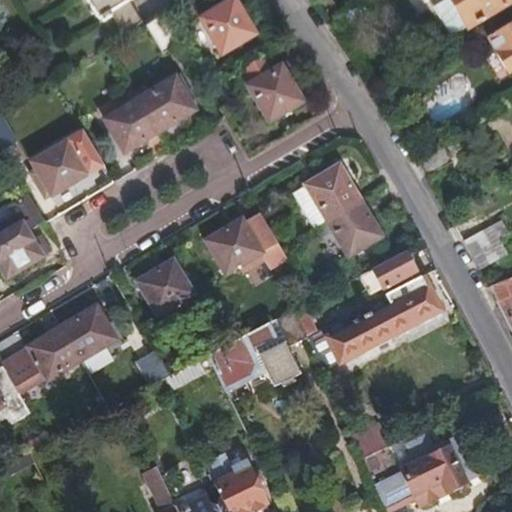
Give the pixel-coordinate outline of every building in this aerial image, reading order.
[(78,0),(90,20),(93,18),(96,24),(105,19),(115,37),(132,26),(120,5),(127,0),(78,0)] [(442,35),(459,25),(444,0),(442,0),(427,9),(442,35)] [(511,0),(444,0),(459,25),(462,29),(511,0)] [(357,1),(331,17),(341,35),(368,18),(357,1)] [(234,7),(201,27),(218,55),(251,35),(234,7)] [(181,56),(157,17),(136,29),(159,69),(181,56)] [(511,69),(511,23),(484,40),(504,74),(511,69)] [(277,67),(243,87),(266,125),(299,105),(277,67)] [(128,102),(148,137),(188,113),(168,78),(128,102)] [(122,153),(148,137),(128,102),(115,80),(102,88),(115,110),(101,118),(122,153)] [(59,142),(24,164),(31,175),(26,178),(39,201),(80,177),(59,142)] [(439,146),(412,162),(421,178),(448,163),(439,146)] [(321,222),(355,202),(333,167),(300,188),(301,188),(321,222)] [(287,197),(307,230),(321,222),(301,188),(287,197)] [(22,193),(3,204),(10,215),(7,228),(0,232),(0,273),(3,278),(37,257),(16,223),(33,213),(22,193)] [(377,237),(355,202),(321,222),(343,257),(377,237)] [(10,215),(0,220),(0,232),(7,228),(10,215)] [(235,223),(200,243),(220,278),(255,257),(235,223)] [(485,229),(457,244),(466,259),(493,243),(485,229)] [(501,257),(493,243),(466,259),(473,272),(501,257)] [(399,253),(368,269),(380,291),(411,275),(399,253)] [(166,262),(133,282),(153,317),(186,297),(166,262)] [(511,276),(491,286),(511,331),(511,276)] [(417,279),(310,333),(300,338),(316,373),(434,313),(417,279)] [(91,305),(54,328),(74,363),(112,341),(91,305)] [(310,333),(297,306),(287,310),(300,338),(310,333)] [(255,327),(237,337),(247,358),(254,354),(251,347),(263,341),(255,327)] [(0,370),(0,381),(9,398),(38,381),(40,383),(74,363),(54,328),(20,348),(24,356),(0,370)] [(237,337),(234,338),(201,355),(218,391),(220,390),(254,373),(247,358),(237,337)] [(20,348),(0,359),(0,370),(24,356),(20,348)] [(162,375),(147,349),(128,359),(143,386),(162,375)] [(191,360),(162,375),(167,387),(197,372),(191,360)] [(0,381),(0,418),(4,416),(9,424),(21,417),(9,398),(0,381)] [(376,424),(353,434),(364,459),(387,449),(376,424)] [(466,434),(454,439),(472,481),(485,475),(466,434)] [(393,466),(364,480),(378,511),(434,488),(439,499),(459,490),(458,487),(472,481),(454,439),(439,446),(439,444),(427,450),(422,438),(400,448),(402,453),(393,457),(390,461),(393,466)] [(169,511),(173,510),(154,469),(141,476),(157,511),(169,511)] [(209,476),(225,511),(263,511),(262,507),(244,470),(224,481),(219,471),(209,476)]
